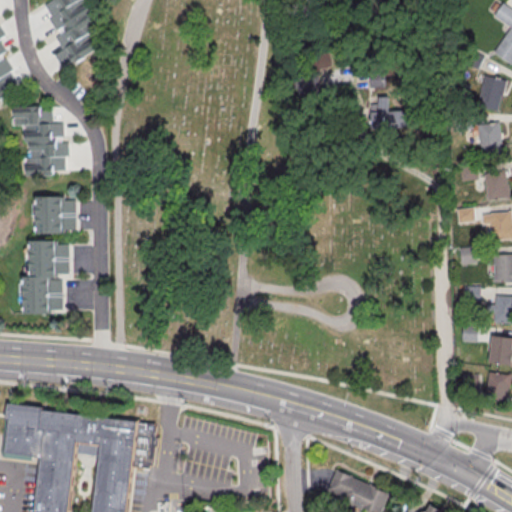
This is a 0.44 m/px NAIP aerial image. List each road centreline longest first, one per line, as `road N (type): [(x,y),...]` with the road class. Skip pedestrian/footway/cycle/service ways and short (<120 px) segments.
road 1 (residential): [(450,426),(440,0)]
road 2 (residential): [(97,367),(99,160),(76,108),(37,70),(19,0)]
road 3 (secondary): [(215,385),(0,358)]
road 4 (secondary): [(427,454),(272,400)]
